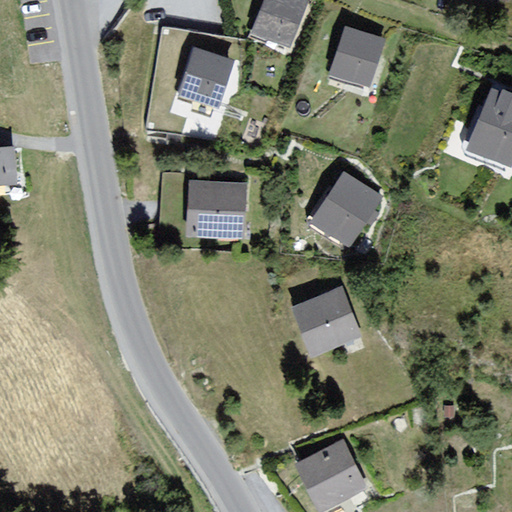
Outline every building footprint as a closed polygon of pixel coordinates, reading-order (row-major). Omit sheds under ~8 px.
[(310,5),(295,0),(267,0),(255,38),(294,51),(310,5)] [(390,48),(347,35),(332,83),(375,96),(390,48)] [(240,64),(200,54),(187,104),(227,114),(240,64)] [(511,95),(491,88),(468,147),(511,163),(511,95)] [(0,154),(0,187),(24,188),(23,155),(0,154)] [(380,210),(340,184),(313,227),(354,252),(380,210)] [(247,189),(195,187),(193,241),(245,243),(247,189)] [(348,296),(300,313),(316,361),(365,344),(348,296)] [(347,448),(305,468),(326,511),(344,511),(371,499),(347,448)]
